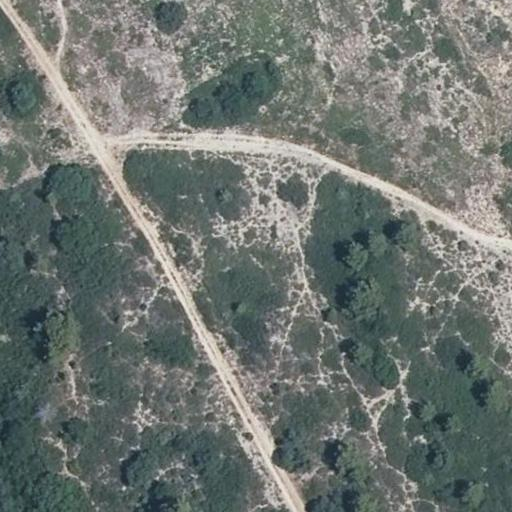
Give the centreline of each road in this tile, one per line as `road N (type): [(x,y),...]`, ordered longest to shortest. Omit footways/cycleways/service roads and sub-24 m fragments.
road 1 (track): [(94,144),(290,148),(511,254)]
road 2 (track): [(297,511),(94,144)]
road 3 (track): [(94,144),(4,0)]
